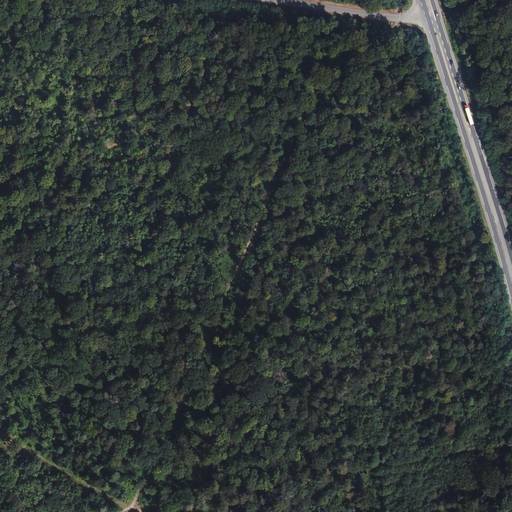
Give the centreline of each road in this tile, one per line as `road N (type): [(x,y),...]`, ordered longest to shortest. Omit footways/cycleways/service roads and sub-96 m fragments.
road 1 (track): [(131,511),(334,55)]
road 2 (track): [(0,192),(334,55),(397,17)]
road 3 (track): [(126,511),(511,449)]
road 4 (primary): [(432,28),(511,292)]
road 5 (primary): [(511,257),(438,21)]
road 6 (unknown): [(133,511),(0,433)]
